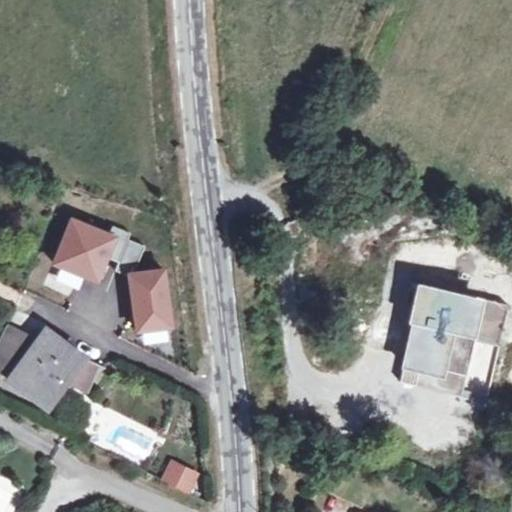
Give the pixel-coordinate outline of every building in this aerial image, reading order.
[(132,234),(120,229),(116,237),(78,220),(58,264),(96,282),(106,258),(119,264),(132,234)] [(120,275),(134,281),(139,336),(175,333),(169,275),(139,278),(151,251),(135,243),(138,237),(132,234),(119,264),(124,266),(120,275)] [(468,282),(465,293),(478,296),(481,285),(468,282)] [(478,296),(465,293),(423,283),(404,365),(440,374),(451,328),(469,332),(478,296)] [(82,358),(47,332),(36,346),(8,328),(0,345),(0,353),(20,368),(12,378),(46,404),(64,382),(87,393),(98,366),(82,358)] [(20,368),(0,353),(0,368),(12,378),(20,368)] [(199,474),(177,464),(168,482),(191,492),(199,474)]
